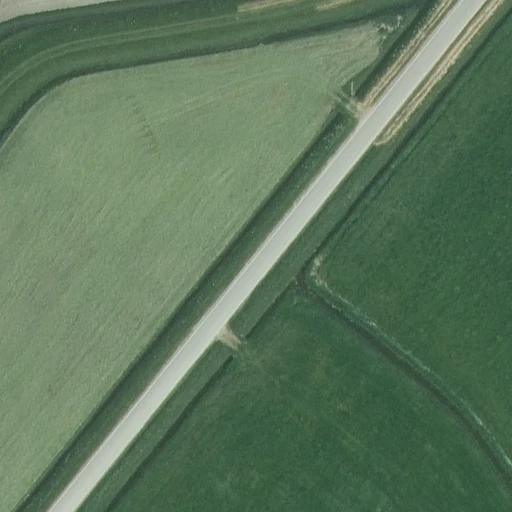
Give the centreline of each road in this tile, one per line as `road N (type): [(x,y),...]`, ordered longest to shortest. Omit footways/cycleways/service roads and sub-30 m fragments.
road 1 (tertiary): [(59,511),(473,0)]
road 2 (track): [(315,0),(52,51),(0,88)]
